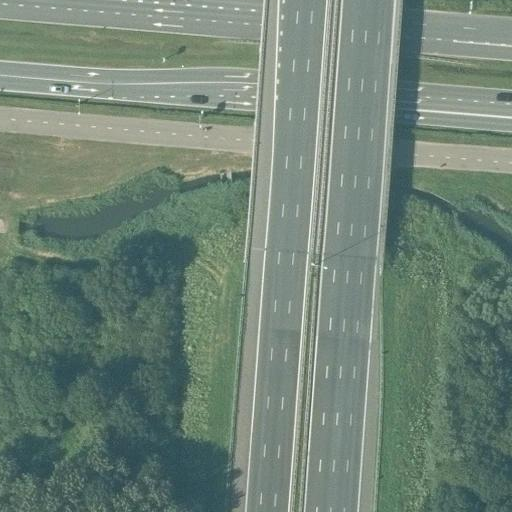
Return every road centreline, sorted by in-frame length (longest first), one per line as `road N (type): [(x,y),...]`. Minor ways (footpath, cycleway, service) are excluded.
road 1 (unclassified): [(0,119),(511,163)]
road 2 (secondary): [(0,77),(511,119)]
road 3 (motorway): [(303,0),(265,511)]
road 4 (motorway): [(329,511),(366,0)]
road 5 (secondary): [(511,39),(32,0)]
